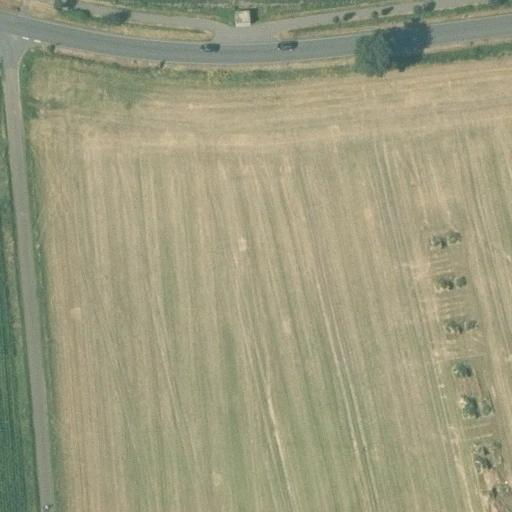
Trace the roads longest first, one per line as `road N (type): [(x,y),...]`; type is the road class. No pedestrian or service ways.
road 1 (tertiary): [(511,26),(214,56),(80,42),(4,23)]
road 2 (unclassified): [(46,511),(4,23)]
